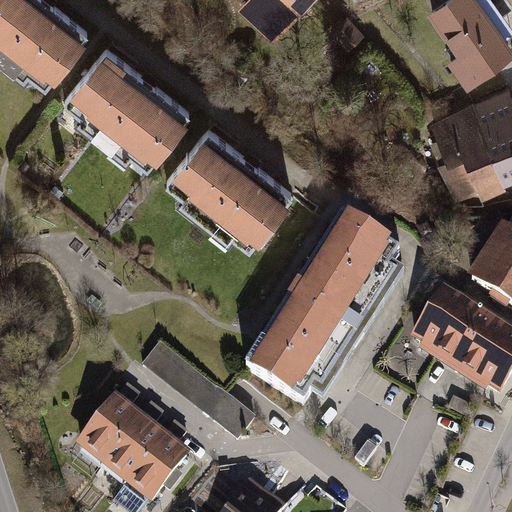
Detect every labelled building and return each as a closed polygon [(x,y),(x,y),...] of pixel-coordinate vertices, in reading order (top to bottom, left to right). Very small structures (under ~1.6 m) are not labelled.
[(87,37),(41,0),(0,0),(0,71),(8,78),(18,65),(45,88),(87,37)] [(240,0),(239,2),(275,36),(308,0),(240,0)] [(440,0),(428,9),(457,49),(448,55),(466,80),(511,47),(511,41),(507,35),(511,31),(511,19),(498,0),(440,0)] [(363,38),(347,21),(329,37),(346,54),(363,38)] [(255,56),(240,41),(227,55),(242,69),(255,56)] [(188,117),(107,51),(65,102),(95,126),(84,138),(109,158),(119,146),(147,168),(188,117)] [(511,175),(511,97),(508,88),(425,123),(458,198),(478,190),(482,199),(509,187),(505,178),(511,175)] [(291,198),(210,131),(168,182),(197,206),(187,219),(212,239),(222,226),(249,248),(291,198)] [(404,250),(347,213),(244,372),(301,409),(312,391),(324,399),(403,277),(391,270),(404,250)] [(511,309),(511,241),(501,235),(471,286),(511,309)] [(511,379),(511,338),(443,295),(407,351),(495,406),(511,379)] [(159,347),(141,369),(235,445),(253,423),(159,347)] [(114,401),(111,399),(71,452),(148,511),(150,511),(190,460),(175,448),(187,432),(173,421),(161,437),(150,429),(162,414),(148,403),(136,418),(127,411),(139,395),(126,385),(114,401)] [(281,511),(249,487),(229,511),(281,511)]
